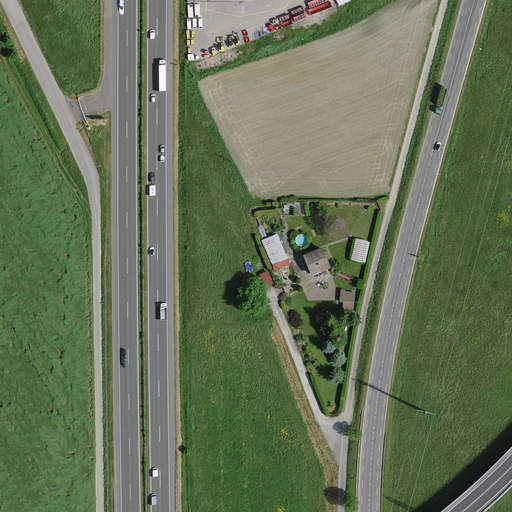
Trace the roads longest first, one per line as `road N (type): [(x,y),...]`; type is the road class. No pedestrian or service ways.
road 1 (unclassified): [(100,511),(95,193),(8,0)]
road 2 (track): [(446,0),(359,332),(342,511)]
road 3 (primary): [(474,0),(394,303),(369,511)]
road 4 (motorway): [(127,0),(130,511)]
road 5 (motorway): [(161,511),(158,0)]
